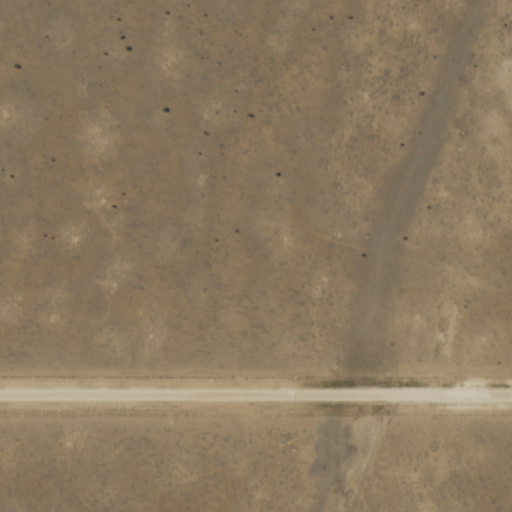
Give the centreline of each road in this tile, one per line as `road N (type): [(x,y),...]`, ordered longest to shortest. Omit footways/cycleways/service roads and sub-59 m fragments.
road 1 (residential): [(0,391),(511,387)]
road 2 (residential): [(355,0),(334,389)]
